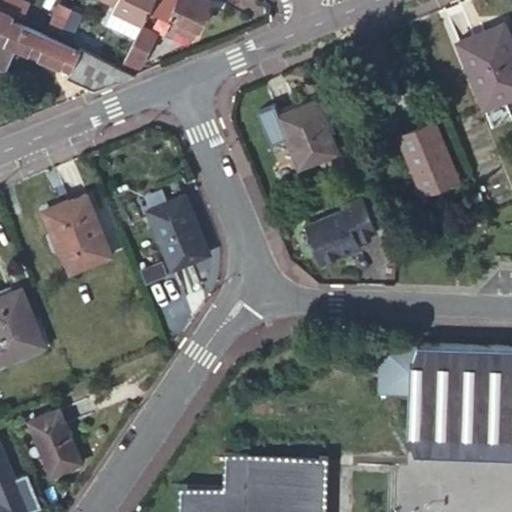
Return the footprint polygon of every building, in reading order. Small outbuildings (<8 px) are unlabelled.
[(0,0),(0,5),(21,16),(22,16),(28,3),(21,0),(0,0)] [(114,4),(143,19),(148,8),(152,0),(115,0),(115,2),(114,4)] [(206,5),(208,0),(152,0),(148,8),(167,18),(170,12),(179,17),(174,26),(192,36),(198,26),(199,26),(209,7),(206,5)] [(58,2),(46,26),(58,32),(70,8),(58,2)] [(134,37),(141,23),(143,19),(114,4),(108,16),(122,23),(119,29),(134,37)] [(26,27),(0,15),(0,69),(5,72),(17,45),(26,27)] [(511,96),(511,39),(505,22),(458,42),(485,108),(511,96)] [(120,65),(135,72),(156,31),(141,23),(134,37),(120,65)] [(93,89),(135,72),(120,65),(69,40),(67,44),(26,27),(17,45),(67,70),(65,74),(93,89)] [(337,151),(316,99),(278,115),(299,166),(337,151)] [(460,179),(435,119),(399,134),(424,194),(460,179)] [(112,253),(87,192),(45,209),(71,271),(112,253)] [(209,251),(185,194),(149,209),(173,266),(209,251)] [(306,225),(321,263),(361,247),(358,240),(377,232),(363,197),(342,206),(344,209),(306,225)] [(163,259),(143,268),(148,280),(168,270),(163,259)] [(28,321),(15,289),(0,295),(0,361),(45,343),(34,319),(28,321)] [(511,343),(417,341),(417,344),(379,343),(377,389),(407,390),(406,432),(414,447),(414,451),(511,454),(511,343)] [(76,464),(54,410),(24,422),(46,476),(76,464)] [(223,484),(184,483),(183,511),(319,511),(321,453),(224,449),(223,484)] [(0,511),(30,511),(19,484),(0,491),(0,511)]
